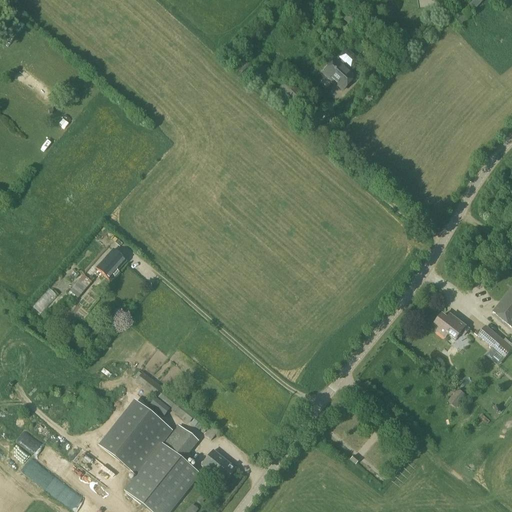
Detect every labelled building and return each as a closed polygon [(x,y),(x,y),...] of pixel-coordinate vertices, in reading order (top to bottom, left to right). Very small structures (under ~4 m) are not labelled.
[(460,0),(448,13),(461,25),(484,0),(460,0)] [(350,12),(344,20),(353,28),(360,20),(350,12)] [(358,60),(346,50),(338,59),(341,61),(340,63),(336,59),(328,67),(327,66),(322,72),(323,73),(322,74),(342,92),(356,77),(349,71),(358,60)] [(287,81),(279,90),(292,102),(300,93),(287,81)] [(126,261),(113,250),(96,269),(109,281),(126,261)] [(83,276),(69,293),(77,300),(89,286),(88,286),(90,283),(87,281),(88,279),(83,276)] [(511,328),(511,327),(511,289),(493,313),(511,328)] [(443,316),(436,325),(441,329),(438,333),(445,339),(449,335),(456,341),(466,328),(451,316),(448,319),(443,316)] [(73,324),(68,330),(73,333),(77,328),(73,324)] [(486,327),(478,336),(495,351),(503,342),(486,327)] [(511,345),(505,339),(503,342),(511,349),(511,345)] [(139,373),(133,382),(160,397),(165,388),(139,373)] [(455,394),(448,401),(456,408),(463,400),(466,397),(458,390),(455,394)] [(155,401),(151,407),(164,417),(169,412),(155,401)] [(99,448),(135,476),(171,431),(135,403),(99,448)] [(169,511),(199,473),(184,461),(199,442),(179,426),(126,493),(150,511),(169,511)] [(213,427),(206,436),(212,441),(220,432),(213,427)] [(16,443),(44,461),(51,450),(23,433),(16,443)] [(236,469),(213,451),(201,466),(217,479),(214,482),(221,488),(236,469)] [(354,455),(350,460),(356,465),(360,460),(354,455)] [(23,473),(35,480),(41,471),(29,463),(23,473)]
